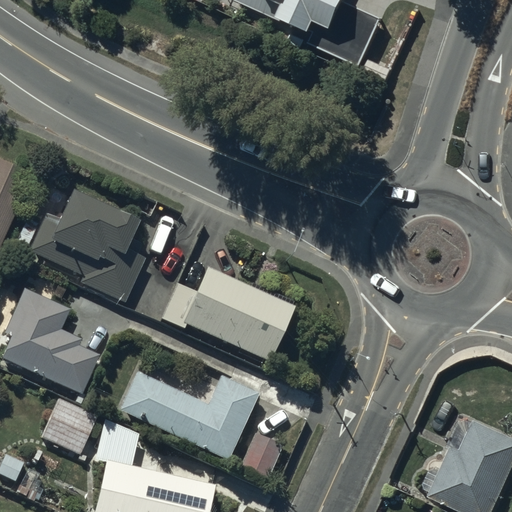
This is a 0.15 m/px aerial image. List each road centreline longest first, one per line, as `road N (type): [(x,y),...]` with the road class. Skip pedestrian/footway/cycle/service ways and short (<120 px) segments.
road 1 (secondary): [(228,159),(0,37)]
road 2 (tertiary): [(420,192),(477,0)]
road 3 (tertiary): [(511,32),(486,127),(482,217)]
road 4 (secondary): [(228,159),(261,154),(397,202)]
road 5 (secondary): [(370,256),(257,192),(228,159)]
road 6 (tertiary): [(357,432),(380,287)]
road 7 (tertiary): [(432,314),(357,432)]
